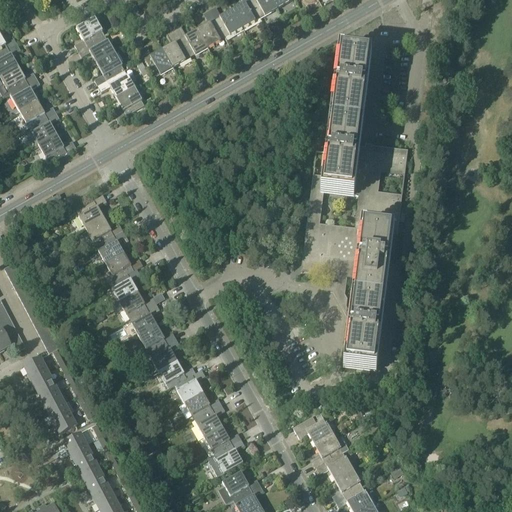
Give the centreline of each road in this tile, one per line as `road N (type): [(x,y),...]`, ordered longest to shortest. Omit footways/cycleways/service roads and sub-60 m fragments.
road 1 (tertiary): [(112,153),(383,0)]
road 2 (residential): [(387,384),(337,379),(300,293),(226,283),(196,299)]
road 3 (residential): [(311,511),(196,299)]
road 4 (residential): [(196,299),(112,153)]
road 5 (residential): [(396,0),(421,42),(409,135),(418,144)]
road 6 (unknown): [(258,286),(305,381),(337,379)]
road 7 (residential): [(112,153),(43,35)]
road 8 (tertiary): [(0,216),(112,153)]
road 9 (unknown): [(421,42),(384,44),(374,129)]
